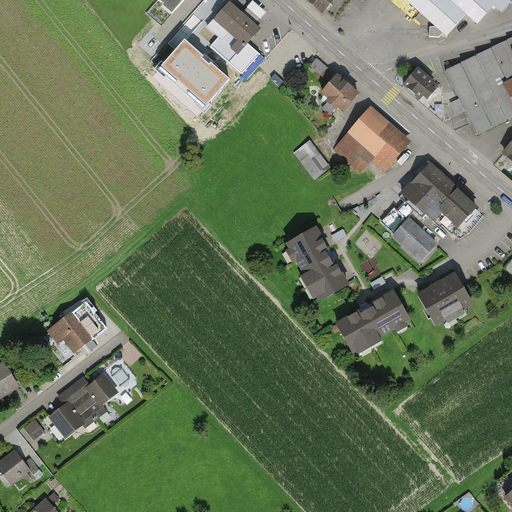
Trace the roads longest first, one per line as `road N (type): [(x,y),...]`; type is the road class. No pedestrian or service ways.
road 1 (secondary): [(511,198),(375,82)]
road 2 (residential): [(0,431),(121,338)]
road 3 (residential): [(375,82),(391,68),(511,28)]
road 4 (secondary): [(375,82),(281,0)]
